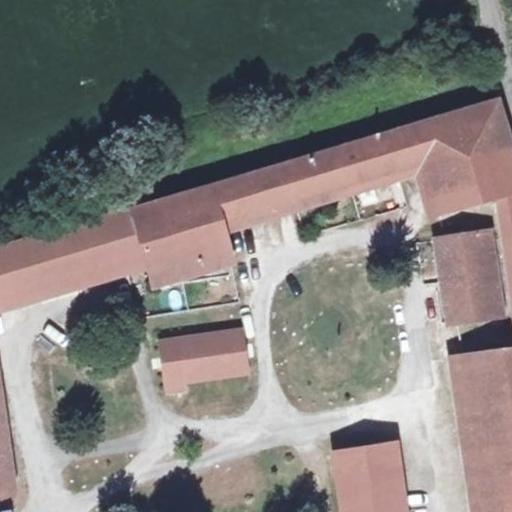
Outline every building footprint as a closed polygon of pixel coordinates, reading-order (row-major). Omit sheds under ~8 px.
[(469,73),(464,50),(449,54),(454,77),(469,73)] [(511,511),(511,135),(500,101),(486,104),(358,141),(0,243),(0,511),(9,511),(0,448),(0,299),(109,268),(144,258),(152,275),(231,252),(227,233),(430,175),(440,212),(506,194),(511,233),(511,350),(464,357),(486,511),(511,511)] [(499,317),(486,233),(446,239),(459,324),(499,317)] [(252,366),(244,324),(178,336),(177,327),(165,329),(167,338),(161,338),(169,381),(252,366)] [(405,511),(395,451),(337,460),(345,511),(405,511)]
